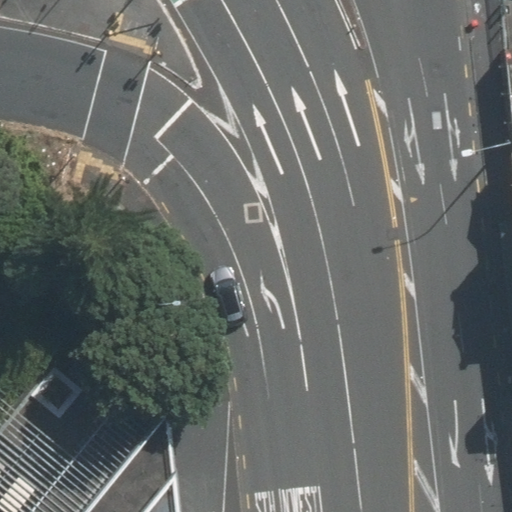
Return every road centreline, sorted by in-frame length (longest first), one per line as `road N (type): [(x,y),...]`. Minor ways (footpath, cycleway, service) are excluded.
road 1 (motorway): [(344,511),(198,179),(127,104),(56,72),(0,61)]
road 2 (secondary): [(380,511),(330,244),(291,120),(234,0)]
road 3 (secondary): [(406,0),(426,105),(431,212),(416,511)]
